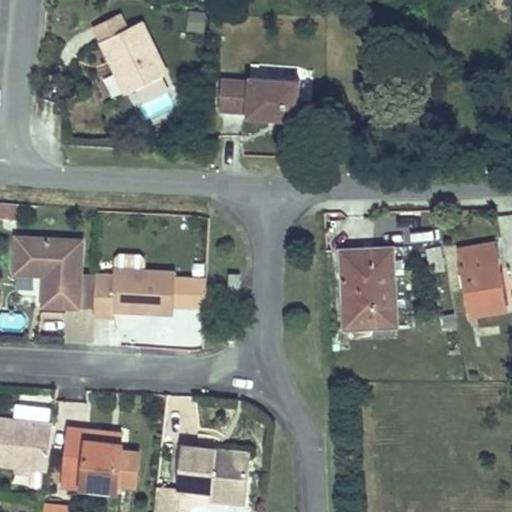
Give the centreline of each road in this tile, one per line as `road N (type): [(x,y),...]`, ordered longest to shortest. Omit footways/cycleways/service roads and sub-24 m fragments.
road 1 (residential): [(0,361),(265,369)]
road 2 (residential): [(12,176),(267,191)]
road 3 (residential): [(267,191),(511,185)]
road 4 (residential): [(265,369),(267,191)]
road 5 (residential): [(12,176),(27,0)]
road 6 (residential): [(312,511),(309,434),(265,369)]
